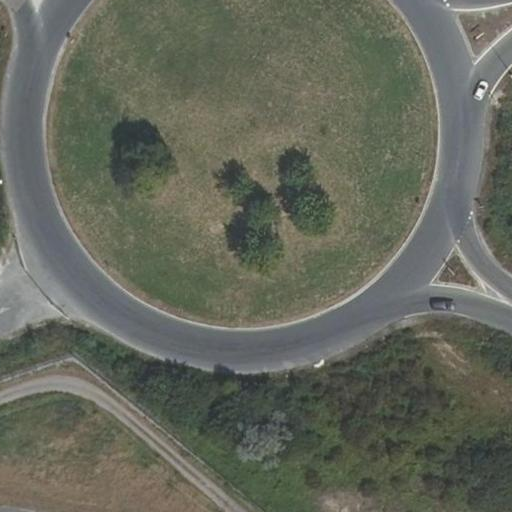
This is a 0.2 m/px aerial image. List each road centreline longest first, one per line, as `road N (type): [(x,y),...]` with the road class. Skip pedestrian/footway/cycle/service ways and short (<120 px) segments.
road 1 (secondary): [(39,42),(20,100),(20,177),(47,250),(102,313),(161,346),(228,360),(313,348),(373,315)]
road 2 (track): [(231,511),(79,388),(50,383),(0,397)]
road 3 (secondary): [(373,315),(448,303),(511,322)]
road 4 (secondary): [(442,228),(457,183),(458,105)]
